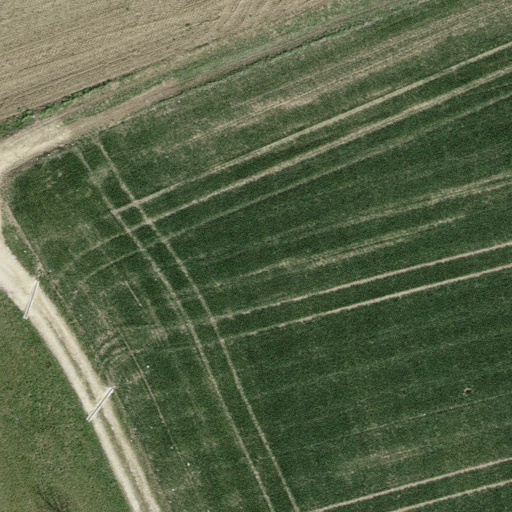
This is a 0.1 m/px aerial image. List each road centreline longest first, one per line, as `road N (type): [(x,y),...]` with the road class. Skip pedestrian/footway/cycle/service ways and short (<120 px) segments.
road 1 (track): [(419,0),(0,165)]
road 2 (track): [(0,269),(19,299),(97,371),(166,511)]
